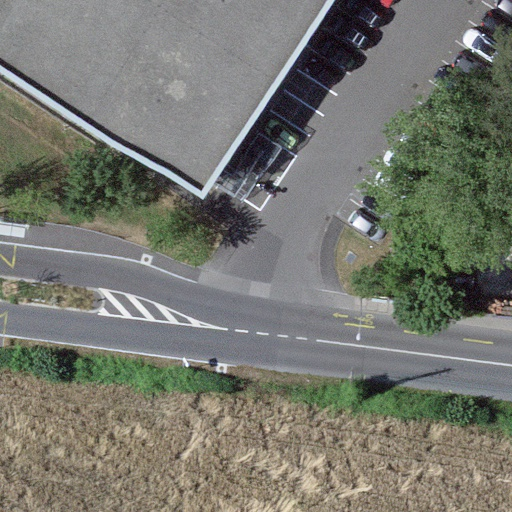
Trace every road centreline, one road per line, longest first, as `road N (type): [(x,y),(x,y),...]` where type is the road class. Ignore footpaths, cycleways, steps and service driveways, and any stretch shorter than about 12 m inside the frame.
road 1 (secondary): [(261,335),(103,273),(0,259)]
road 2 (secondary): [(0,321),(179,339),(261,335)]
road 3 (secondary): [(511,367),(261,335)]
